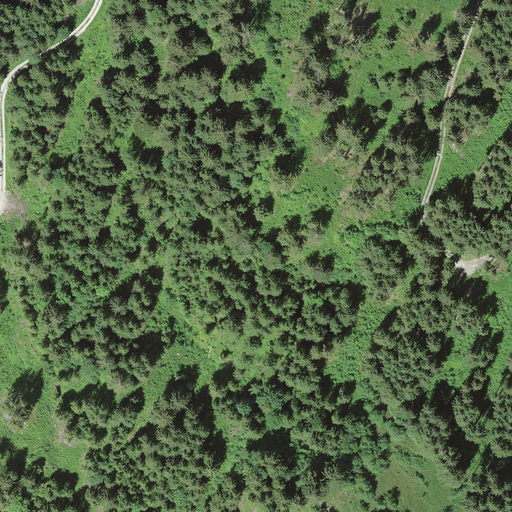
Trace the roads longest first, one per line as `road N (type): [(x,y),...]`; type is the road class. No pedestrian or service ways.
road 1 (track): [(481,0),(456,64),(424,203),(424,225),(458,268),(454,280),(355,396),(237,450),(200,511)]
road 2 (track): [(99,0),(79,31),(18,68),(2,88),(0,198)]
